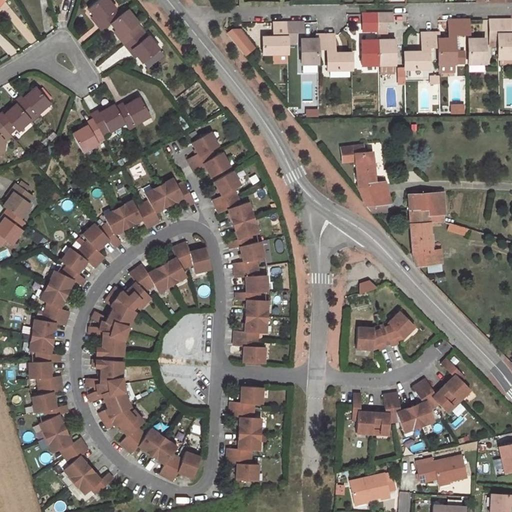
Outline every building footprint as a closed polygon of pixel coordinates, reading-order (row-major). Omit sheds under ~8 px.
[(93,14),(99,22),(96,24),(101,31),(110,23),(118,17),(113,10),(116,8),(108,0),(96,0),(87,8),(93,14)] [(140,32),(134,25),(138,22),(127,9),(118,17),(110,23),(113,28),(120,36),(117,38),(123,46),(140,32)] [(90,17),(96,24),(99,22),(93,14),(90,17)] [(369,21),(369,30),(377,30),(377,14),(363,14),(363,21),(369,21)] [(385,21),(391,21),(391,14),(377,14),(377,30),(385,29),(385,21)] [(489,19),(490,40),(498,40),(498,19),(489,19)] [(499,57),(511,57),(511,33),(505,34),(505,29),(509,29),(509,19),(498,19),(498,40),(499,57)] [(448,20),(448,34),(467,34),(467,20),(448,20)] [(277,36),(263,36),(262,53),(287,53),(286,43),(286,22),(274,22),(274,32),(277,32),(277,36)] [(294,31),(302,30),(302,22),(286,22),(286,43),(294,43),(294,31)] [(243,56),(255,48),(239,24),(226,33),(243,56)] [(113,28),(110,30),(117,38),(120,36),(113,28)] [(128,51),(130,49),(137,57),(142,62),(158,49),(159,48),(148,36),(145,38),(140,32),(123,46),(128,51)] [(421,33),(421,47),(438,47),(438,38),(438,33),(421,33)] [(317,49),(333,49),(333,35),(316,35),(316,39),(317,49)] [(455,62),(454,38),(438,38),(438,47),(439,63),(455,62)] [(484,62),(484,38),(468,38),(468,62),(484,62)] [(316,39),(301,39),(301,63),(317,63),(317,49),(316,39)] [(377,40),(361,41),(362,64),(378,64),(377,40)] [(394,63),(393,40),(377,40),(378,64),(394,63)] [(128,51),(134,59),(137,57),(130,49),(128,51)] [(146,68),(163,54),(158,49),(142,62),(146,68)] [(428,68),(427,51),(404,52),(405,68),(428,68)] [(351,52),(327,53),(327,69),(351,69),(351,52)] [(397,74),(397,84),(404,84),(404,67),(394,67),(394,74),(397,74)] [(31,119),(32,120),(37,115),(36,114),(49,102),(35,86),(31,90),(22,98),(19,95),(14,100),(16,102),(31,119)] [(31,90),(28,88),(19,95),(22,98),(31,90)] [(132,100),(123,105),(122,102),(121,103),(114,106),(124,123),(128,129),(135,126),(134,124),(149,115),(139,96),(132,100)] [(0,123),(9,133),(15,128),(17,130),(31,119),(16,102),(9,109),(3,114),(0,111),(0,123)] [(106,108),(98,112),(96,109),(90,113),(92,118),(101,132),(107,129),(109,131),(124,123),(114,106),(113,104),(106,108)] [(3,114),(9,109),(7,105),(0,111),(3,114)] [(82,152),(98,144),(97,142),(104,138),(101,132),(92,118),(85,122),(87,124),(78,129),(72,133),(82,152)] [(0,142),(4,139),(5,141),(11,136),(9,133),(0,123),(0,142)] [(189,141),(195,152),(184,158),(188,165),(199,159),(208,153),(206,150),(215,145),(212,139),(210,141),(205,132),(189,141)] [(358,186),(365,203),(365,205),(371,212),(388,211),(388,202),(390,201),(384,181),(375,182),(371,151),(363,152),(362,144),(340,147),(342,161),(355,160),(358,186)] [(202,165),(208,176),(225,167),(221,161),(224,159),(219,151),(210,157),(208,153),(199,159),(188,165),(191,171),(202,165)] [(211,180),(219,194),(210,199),(213,206),(235,196),(232,188),(238,184),(234,177),(231,178),(227,171),(211,180)] [(158,188),(166,204),(181,196),(185,205),(192,202),(180,181),(174,184),(170,178),(163,182),(165,184),(158,188)] [(28,202),(33,195),(15,182),(11,189),(13,191),(7,199),(3,205),(6,208),(20,218),(31,203),(28,202)] [(139,203),(150,224),(158,220),(153,212),(166,204),(158,188),(152,191),(151,188),(142,193),(146,200),(139,203)] [(11,189),(5,196),(7,199),(13,191),(11,189)] [(443,192),(408,194),(412,251),(415,265),(427,264),(428,271),(442,269),(439,249),(432,250),(429,221),(444,221),(443,192)] [(226,208),(231,223),(248,217),(246,210),(249,209),(246,200),(238,203),(235,196),(213,206),(216,212),(226,208)] [(116,210),(125,227),(140,219),(144,227),(150,224),(139,203),(133,206),(130,200),(122,204),(123,207),(116,210)] [(0,234),(11,243),(21,228),(19,227),(24,221),(20,218),(6,208),(2,214),(4,216),(0,221),(0,234)] [(105,222),(97,229),(106,239),(113,246),(118,241),(112,234),(125,227),(116,210),(110,214),(109,211),(101,215),(105,222)] [(231,223),(236,238),(226,240),(228,248),(237,245),(250,242),(248,234),(256,231),(253,223),(250,224),(248,217),(231,223)] [(448,229),(464,234),(466,227),(450,223),(448,229)] [(95,250),(106,239),(97,229),(94,225),(88,230),(86,228),(80,234),(86,240),(80,246),(97,262),(102,256),(95,250)] [(250,242),(237,245),(240,260),(231,262),(232,270),(255,266),(254,258),(258,257),(256,250),(260,249),(258,240),(250,242)] [(209,268),(204,247),(188,251),(184,241),(177,244),(185,266),(191,264),(193,272),(209,268)] [(159,264),(169,281),(175,277),(176,280),(184,275),(180,268),(185,266),(177,244),(169,247),(173,256),(159,264)] [(64,265),(75,273),(85,262),(92,268),(97,262),(80,246),(74,253),(68,248),(62,255),(64,257),(60,262),(64,265)] [(159,264),(145,273),(139,264),(133,269),(147,288),(152,284),(156,291),(164,287),(162,285),(169,281),(159,264)] [(48,286),(65,294),(71,280),(79,286),(83,280),(75,273),(64,265),(59,274),(52,270),(48,278),(51,279),(48,286)] [(243,275),(244,291),(257,290),(262,290),(262,283),(265,283),(265,274),(257,274),(255,266),(232,270),(233,277),(243,275)] [(132,281),(122,292),(113,286),(107,294),(128,309),(132,305),(134,306),(140,301),(142,302),(148,296),(142,291),(147,288),(133,269),(126,273),(132,281)] [(357,292),(375,285),(368,278),(358,281),(357,292)] [(58,308),(65,294),(48,286),(44,293),(41,291),(38,299),(45,303),(42,311),(65,318),(67,311),(58,308)] [(244,299),(243,314),(261,315),(262,308),(265,308),(266,299),(258,299),(257,290),(244,291),(234,291),(234,299),(244,299)] [(110,307),(105,317),(93,311),(89,318),(98,323),(97,325),(119,331),(122,323),(125,324),(129,317),(125,315),(128,309),(107,294),(102,301),(110,307)] [(396,338),(403,335),(408,330),(405,327),(411,321),(400,310),(389,319),(381,322),(389,344),(397,341),(396,338)] [(34,328),(33,336),(51,338),(53,323),(62,326),(65,318),(42,311),(39,320),(32,319),(30,327),(34,328)] [(243,314),(242,330),(233,330),(232,337),(256,338),(256,331),(264,331),(264,323),(261,322),(261,315),(243,314)] [(377,324),(385,345),(389,344),(381,322),(377,324)] [(362,347),(371,348),(377,346),(378,348),(385,345),(377,324),(370,327),(355,326),(354,344),(362,344),(362,347)] [(99,335),(99,346),(91,346),(91,354),(116,355),(116,347),(121,347),(121,338),(118,338),(119,331),(97,325),(96,327),(87,326),(87,335),(99,335)] [(48,354),(51,338),(33,336),(31,342),(28,342),(27,351),(34,352),(35,363),(48,362),(58,361),(58,353),(48,354)] [(242,345),(241,362),(259,363),(260,354),(263,355),(263,346),(255,345),(256,338),(232,337),(232,344),(242,345)] [(469,387),(461,378),(464,375),(445,356),(440,362),(452,375),(443,383),(455,396),(461,391),(463,394),(469,387)] [(98,367),(98,378),(84,378),(84,386),(94,387),(94,388),(116,384),(117,377),(120,377),(120,368),(115,368),(116,360),(91,359),(90,366),(98,367)] [(49,377),(48,362),(35,363),(29,363),(29,370),(26,370),(26,379),(35,378),(36,387),(60,384),(59,376),(49,377)] [(443,383),(434,392),(424,377),(418,381),(433,405),(438,402),(446,410),(452,404),(450,401),(455,396),(443,383)] [(410,404),(416,422),(423,419),(424,422),(433,418),(429,408),(433,405),(418,381),(411,385),(420,400),(410,404)] [(42,411),(54,407),(51,392),(61,390),(60,384),(36,387),(37,394),(30,396),(32,406),(35,405),(37,412),(42,411)] [(101,397),(105,407),(96,413),(101,421),(124,408),(121,401),(126,399),(122,391),(119,392),(116,384),(94,388),(95,390),(85,394),(89,402),(101,397)] [(239,385),(238,400),(228,400),(228,408),(251,409),(252,401),(260,402),(261,393),(258,393),(258,386),(239,385)] [(355,418),(355,430),(371,431),(372,410),(359,409),(359,392),(352,391),(351,418),(355,418)] [(397,418),(402,430),(411,427),(410,424),(416,422),(410,404),(399,408),(396,391),(389,392),(393,419),(397,418)] [(372,410),(371,431),(386,432),(387,420),(393,419),(389,392),(381,393),(383,410),(372,410)] [(458,403),(451,411),(457,416),(464,408),(458,403)] [(47,436),(63,428),(57,415),(66,412),(64,405),(54,407),(42,411),(44,420),(38,422),(41,431),(44,430),(47,436)] [(116,423),(125,435),(118,442),(124,448),(140,430),(135,426),(142,421),(136,415),(134,417),(129,410),(127,412),(124,408),(101,421),(106,429),(116,423)] [(237,416),(237,432),(255,433),(256,425),(259,425),(259,417),(251,416),(251,409),(228,408),(227,415),(237,416)] [(70,443),(63,428),(47,436),(50,442),(47,444),(51,452),(58,449),(63,456),(83,444),(79,437),(70,443)] [(137,446),(150,455),(161,439),(155,435),(156,433),(149,428),(145,434),(140,430),(124,448),(130,453),(137,446)] [(237,432),(236,447),(226,446),(226,454),(249,456),(249,449),(258,449),(258,439),(255,439),(255,433),(237,432)] [(150,455),(163,463),(158,473),(165,477),(176,456),(170,453),(175,446),(168,441),(167,443),(161,439),(150,455)] [(511,440),(497,444),(498,452),(502,471),(511,468),(511,440)] [(89,468),(79,455),(87,450),(83,444),(63,456),(68,464),(62,469),(68,476),(70,474),(76,480),(89,468)] [(177,471),(192,476),(198,459),(191,456),(192,453),(183,450),(181,458),(176,456),(165,477),(172,480),(177,471)] [(235,462),(234,478),(253,479),(253,471),(256,471),(257,463),(249,462),(249,456),(226,454),(225,462),(235,462)] [(460,454),(415,465),(419,482),(436,478),(437,482),(466,475),(460,454)] [(496,473),(502,472),(499,458),(492,460),(496,473)] [(89,468),(76,480),(80,485),(78,487),(84,494),(89,489),(94,494),(112,478),(107,473),(100,479),(89,468)] [(383,473),(349,480),(348,480),(353,502),(380,496),(381,499),(389,497),(383,473)] [(511,492),(489,491),(488,511),(491,511),(507,511),(508,502),(511,502),(511,492)] [(431,511),(462,511),(463,505),(432,502),(431,511)]
